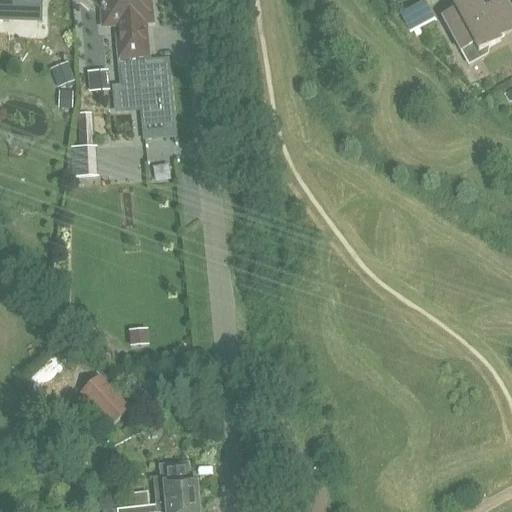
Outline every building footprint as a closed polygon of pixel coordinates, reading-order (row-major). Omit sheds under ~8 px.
[(150,0),(92,0),(93,2),(92,2),(103,10),(101,12),(104,15),(106,13),(116,22),(120,60),(149,57),(146,25),(153,24),(150,0)] [(506,0),(484,12),(477,0),(465,0),(462,2),(465,7),(443,19),(469,67),(488,57),(487,54),(503,45),(499,40),(511,32),(511,10),(506,0)] [(178,141),(171,62),(171,60),(119,65),(121,93),(140,91),(145,143),(178,141)] [(67,86),(73,84),(75,83),(71,73),(54,80),(58,90),(67,86)] [(108,74),(89,75),(90,94),(109,93),(108,74)] [(73,93),(59,93),(59,110),(73,110),(73,93)] [(78,114),(80,151),(93,150),(91,114),(78,114)] [(96,150),(93,150),(80,151),(73,151),(74,178),(97,177),(96,150)] [(134,379),(130,397),(138,399),(142,381),(134,379)] [(94,406),(115,429),(133,412),(124,404),(109,390),(98,380),(83,396),(94,406)] [(138,420),(112,435),(119,447),(145,433),(138,420)] [(190,481),(189,466),(158,468),(159,479),(154,479),(157,504),(198,501),(196,481),(190,481)] [(148,495),(131,496),(132,506),(150,504),(148,495)] [(199,511),(198,501),(157,504),(157,509),(147,510),(128,511),(199,511)]
